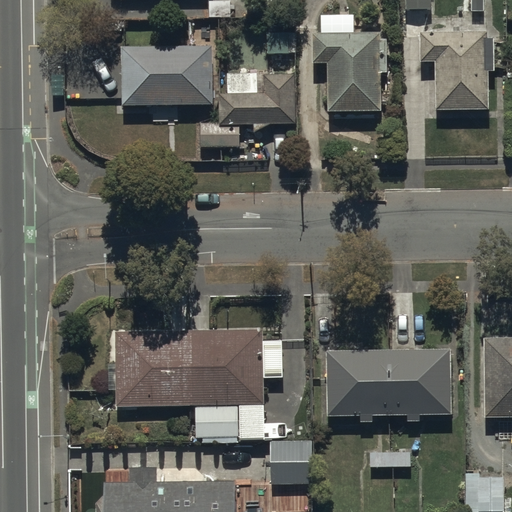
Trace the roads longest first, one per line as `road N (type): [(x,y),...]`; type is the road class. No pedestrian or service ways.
road 1 (residential): [(0,234),(511,224)]
road 2 (secondary): [(3,511),(0,234)]
